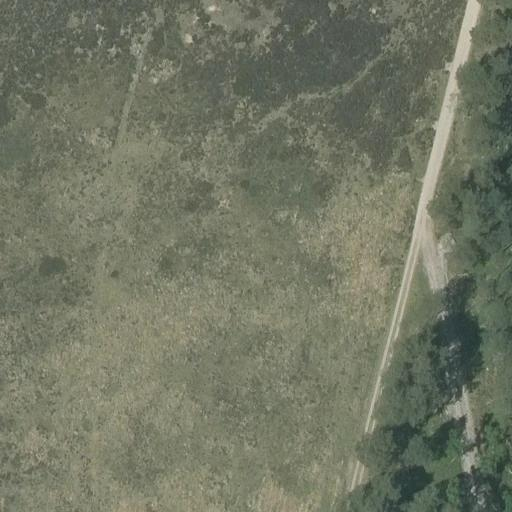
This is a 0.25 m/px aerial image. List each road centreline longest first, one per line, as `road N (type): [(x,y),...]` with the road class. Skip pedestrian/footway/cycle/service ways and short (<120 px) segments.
road 1 (track): [(349,511),(418,220)]
road 2 (track): [(418,220),(477,511)]
road 3 (track): [(418,220),(470,0)]
